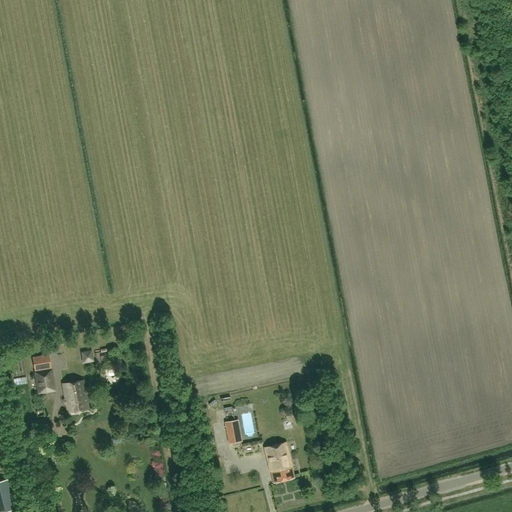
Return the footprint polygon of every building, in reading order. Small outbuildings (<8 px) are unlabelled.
[(82,363),(94,361),(92,349),(80,351),(82,363)] [(54,392),(50,362),(48,354),(32,356),(34,365),(38,394),(54,392)] [(62,384),(68,413),(89,410),(83,380),(62,384)] [(250,439),(258,437),(253,411),(244,413),(250,439)] [(225,422),(229,444),(242,442),(238,420),(225,422)] [(31,432),(28,425),(22,427),(26,434),(31,432)] [(286,442),(264,448),(273,483),(294,478),(286,442)] [(8,480),(0,481),(0,511),(5,511),(15,509),(8,480)]
